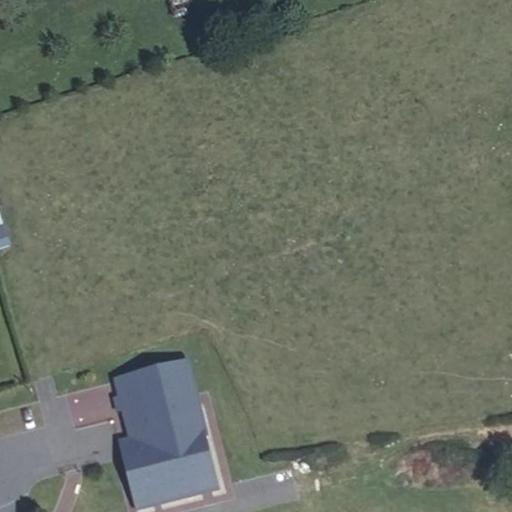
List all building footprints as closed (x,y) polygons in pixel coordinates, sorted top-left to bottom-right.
[(193,0),(175,0),(190,45),(204,42),(193,0)] [(0,250),(16,246),(7,208),(0,209),(0,250)] [(0,250),(0,268),(1,271),(22,265),(16,246),(0,250)] [(0,327),(15,323),(6,290),(0,292),(0,327)] [(125,398),(139,464),(145,480),(133,483),(139,511),(208,511),(228,507),(199,381),(125,398)] [(145,480),(139,464),(129,464),(133,483),(145,480)]
